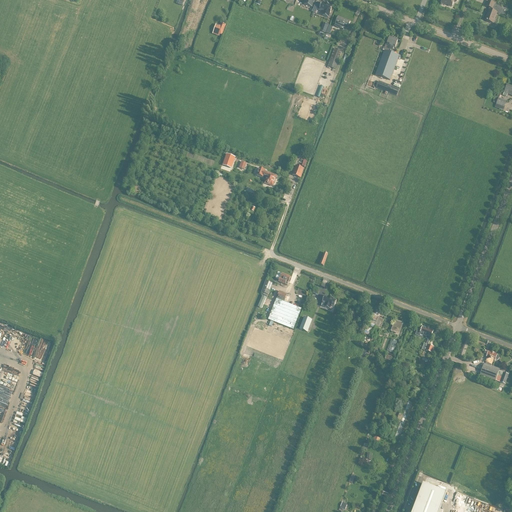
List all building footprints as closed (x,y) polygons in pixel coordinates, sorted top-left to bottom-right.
[(495,3),(487,1),(485,6),(489,8),(487,13),(488,14),(485,20),(493,23),(497,13),(491,11),(492,9),(495,3)] [(319,5),(315,4),(312,11),(316,13),(317,9),(319,9),(319,10),(324,12),(323,15),(328,17),(330,13),(330,14),(333,7),(329,5),(326,3),(326,4),(322,3),(321,6),(318,5),(319,5)] [(334,23),(333,25),(343,29),(344,27),(347,28),(350,21),(338,16),(335,24),(334,23)] [(216,24),(213,34),(221,37),(224,29),(226,24),(221,22),(220,26),(216,24)] [(390,36),(387,44),(390,45),(389,49),(390,50),(392,50),(393,46),(395,47),(398,39),(390,36)] [(334,48),(328,66),(335,69),(342,51),(334,48)] [(382,51),(373,74),(387,80),(396,56),(382,51)] [(379,81),(377,87),(386,91),(388,85),(379,81)] [(511,85),(507,84),(503,94),(506,96),(508,93),(511,94),(511,85)] [(400,89),(392,86),(389,92),(397,96),(400,89)] [(506,101),(498,98),(495,107),(503,110),(506,101)] [(235,158),(227,154),(223,164),(232,167),(235,158)] [(295,165),(292,174),(300,177),(304,168),(295,165)] [(276,176),(264,171),(265,170),(259,168),(257,174),(262,176),(263,175),(267,176),(264,182),(272,185),(276,176)] [(282,273),(279,281),(287,285),(291,276),(282,273)] [(269,295),(273,283),(265,280),(261,292),(269,295)] [(279,291),(277,297),(284,300),(287,294),(279,291)] [(334,307),(337,300),(336,300),(334,299),(332,298),(330,297),(328,296),(328,297),(325,296),(322,302),(322,305),(325,306),(324,306),(330,309),(330,308),(333,309),(334,307)] [(276,299),(268,320),(293,330),(302,308),(276,299)] [(374,329),(376,329),(380,318),(371,314),(364,333),(371,336),(374,329)] [(312,320),(304,317),(299,329),(307,332),(312,320)] [(376,329),(380,331),(384,319),(380,318),(376,329)] [(391,331),(398,334),(402,323),(397,322),(396,324),(394,323),(391,331)] [(427,336),(426,338),(430,340),(433,333),(433,331),(423,327),(422,329),(418,328),(416,334),(423,337),(424,335),(427,336)] [(397,341),(391,339),(387,350),(392,352),(397,341)] [(432,353),(434,347),(425,343),(423,350),(426,350),(425,351),(432,353)] [(487,358),(486,362),(492,365),(494,360),(495,360),(495,359),(497,360),(498,360),(499,357),(499,356),(497,356),(497,355),(489,352),(487,357),(487,358)] [(484,363),(480,375),(495,381),(498,371),(499,369),(484,363)] [(508,374),(503,372),(500,382),(505,384),(508,374)] [(390,437),(398,440),(412,403),(404,399),(390,437)] [(416,480),(420,481),(424,470),(420,469),(416,480)] [(439,511),(447,492),(424,483),(412,511),(439,511)]
